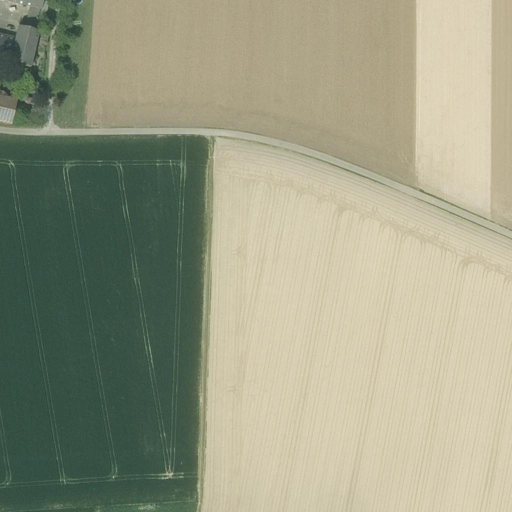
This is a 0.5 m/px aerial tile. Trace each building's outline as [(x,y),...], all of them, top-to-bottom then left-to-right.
[(42,0),(25,0),(24,6),(30,8),(28,17),(37,19),(42,0)] [(28,17),(26,24),(36,26),(37,19),(28,17)] [(35,32),(36,26),(26,24),(19,22),(18,28),(35,32)] [(18,28),(15,40),(9,64),(30,69),(38,33),(35,32),(18,28)] [(0,61),(9,64),(15,40),(0,36),(0,61)] [(17,101),(0,96),(0,122),(11,125),(17,101)]
